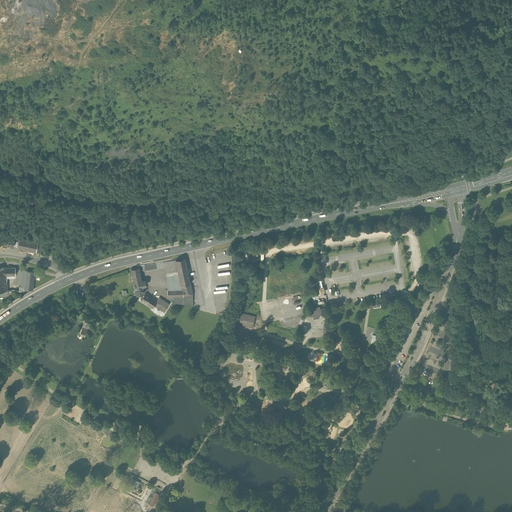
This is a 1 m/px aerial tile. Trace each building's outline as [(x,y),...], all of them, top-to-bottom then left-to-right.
[(14,242),(0,239),(0,244),(13,247),(14,242)] [(42,243),(19,239),(18,248),(41,253),(42,243)] [(184,257),(175,259),(181,287),(190,285),(184,257)] [(178,274),(175,259),(162,262),(165,277),(178,274)] [(157,269),(156,263),(144,265),(145,271),(157,269)] [(4,265),(0,266),(0,283),(4,283),(4,276),(8,276),(8,266),(4,265)] [(141,281),(139,267),(130,268),(133,282),(141,281)] [(34,274),(23,271),(22,275),(26,276),(24,288),(33,289),(34,278),(40,279),(40,276),(34,275),(34,274)] [(141,281),(133,282),(135,296),(144,294),(143,288),(146,288),(145,282),(141,283),(141,281)] [(182,291),(167,291),(167,298),(174,298),(174,304),(192,303),(192,293),(191,284),(190,285),(181,287),(182,291)] [(315,296),(324,295),(324,292),(312,294),(313,303),(316,302),(315,296)] [(144,295),(140,300),(153,308),(154,306),(156,303),(144,295)] [(156,303),(154,306),(163,312),(169,304),(160,298),(156,303)] [(314,307),(312,308),(313,310),(315,309),(315,311),(310,312),(311,315),(313,315),(314,317),(319,316),(319,313),(321,313),(319,305),(314,307)] [(258,315),(240,311),(237,323),(255,327),(258,315)] [(295,456),(296,451),(274,443),(273,449),(295,456)]
